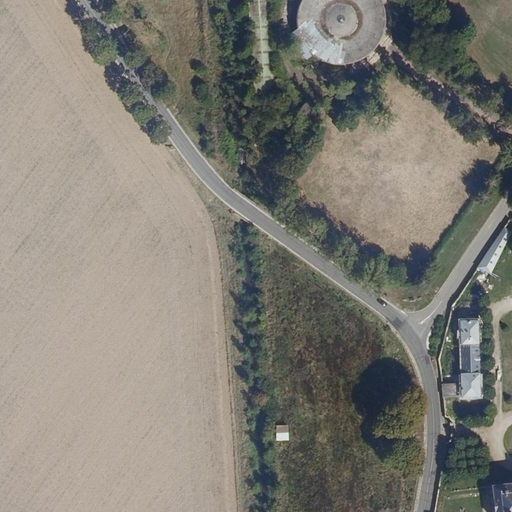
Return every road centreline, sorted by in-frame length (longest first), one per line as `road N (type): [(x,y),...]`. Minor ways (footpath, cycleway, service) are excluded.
road 1 (tertiary): [(403,327),(214,182),(86,0)]
road 2 (tertiary): [(423,511),(434,419),(417,343)]
road 3 (track): [(389,52),(511,128)]
road 4 (residential): [(446,294),(511,191)]
